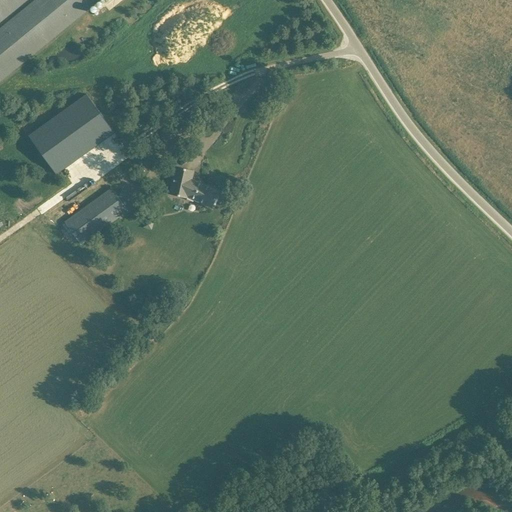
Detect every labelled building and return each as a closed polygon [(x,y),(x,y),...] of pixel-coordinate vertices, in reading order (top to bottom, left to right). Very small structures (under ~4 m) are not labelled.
[(0,0),(0,23),(28,0),(0,0)] [(34,0),(0,28),(0,82),(100,0),(34,0)] [(29,135),(57,174),(115,133),(87,94),(29,135)] [(180,130),(191,128),(189,120),(178,122),(180,130)] [(176,137),(181,134),(175,126),(171,129),(167,132),(161,136),(167,144),(172,140),(176,137)] [(139,163),(146,167),(150,162),(142,157),(139,163)] [(212,208),(219,190),(192,179),(194,171),(175,166),(169,194),(188,199),(212,208)] [(65,221),(82,245),(129,211),(111,187),(65,221)]
